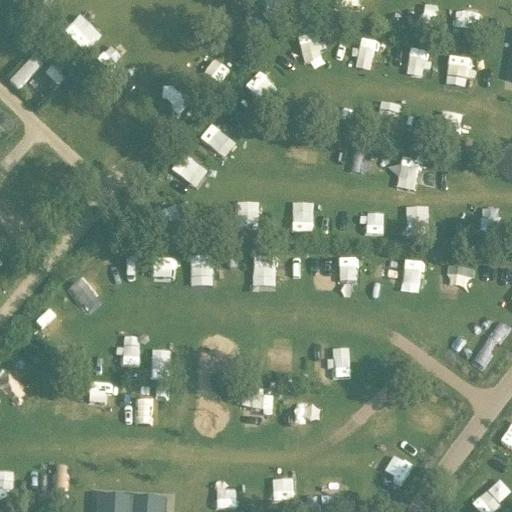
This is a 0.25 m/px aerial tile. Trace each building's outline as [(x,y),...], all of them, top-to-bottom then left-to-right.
[(190,0),(182,10),(209,33),(226,14),(209,0),(190,0)] [(95,60),(129,72),(139,44),(127,40),(132,27),(110,19),(95,60)] [(0,41),(10,30),(0,21),(0,41)] [(21,92),(43,63),(33,56),(12,85),(21,92)] [(46,77),(61,87),(67,77),(52,67),(46,77)] [(87,97),(77,109),(86,118),(76,129),(94,146),(115,122),(87,97)] [(0,111),(0,145),(15,121),(0,111)] [(55,191),(67,179),(46,157),(34,168),(55,191)] [(20,197),(5,214),(28,235),(43,218),(20,197)] [(324,282),(350,283),(351,260),(325,259),(324,282)] [(79,277),(92,292),(109,278),(96,263),(79,277)] [(395,285),(415,286),(416,266),(396,265),(395,285)] [(440,269),(440,288),(457,288),(458,270),(440,269)] [(315,350),(315,356),(341,359),(342,353),(315,350)] [(7,376),(23,389),(36,373),(21,360),(7,376)] [(286,412),(285,432),(303,432),(303,412),(286,412)] [(486,468),(474,484),(491,498),(503,482),(486,468)] [(98,511),(165,511),(166,502),(100,498),(98,511)]
